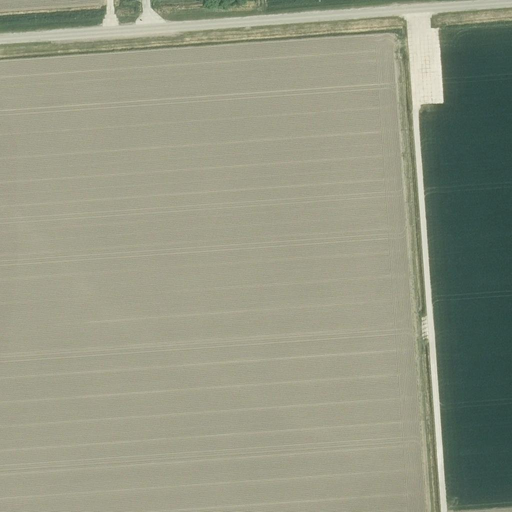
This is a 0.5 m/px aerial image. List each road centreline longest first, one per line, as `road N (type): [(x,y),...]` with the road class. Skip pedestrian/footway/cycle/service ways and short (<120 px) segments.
road 1 (unclassified): [(0,39),(511,2)]
road 2 (track): [(443,511),(407,10)]
